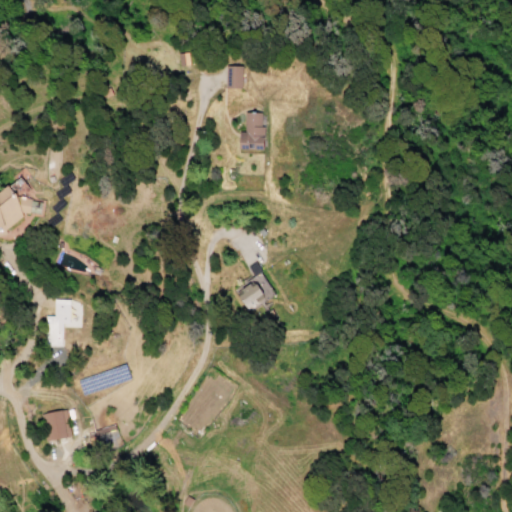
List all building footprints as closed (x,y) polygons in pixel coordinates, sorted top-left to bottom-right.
[(240,88),(240,66),(224,66),(224,87),(240,88)] [(261,149),(262,112),(243,111),(242,130),(238,130),(238,148),(261,149)] [(36,196),(14,202),(9,185),(0,187),(0,235),(5,234),(2,223),(40,213),(36,196)] [(245,311),(272,293),(253,263),(245,267),(252,277),(232,290),(245,311)] [(67,323),(68,300),(52,299),(51,316),(43,316),(42,345),(59,345),(60,323),(67,323)] [(45,440),(69,436),(64,409),(40,413),(45,440)] [(94,433),(85,434),(87,449),(97,447),(94,433)]
